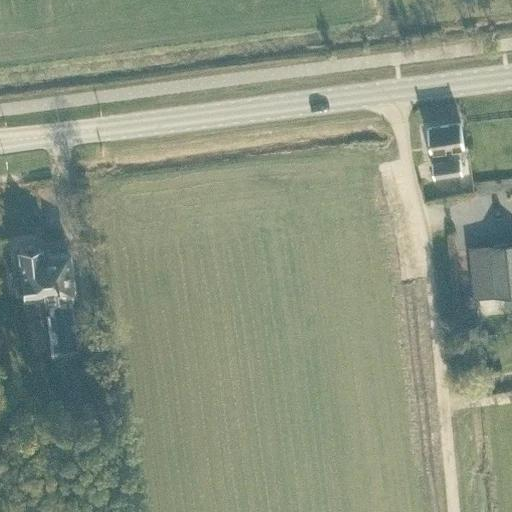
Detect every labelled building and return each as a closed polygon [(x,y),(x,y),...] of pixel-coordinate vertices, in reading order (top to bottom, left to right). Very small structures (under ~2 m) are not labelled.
[(460,157),(469,155),(467,147),(464,148),(460,124),(427,129),(434,178),(463,173),(460,157)] [(511,242),(472,247),(477,296),(511,292),(511,242)] [(68,346),(75,345),(70,309),(69,309),(67,295),(69,294),(69,290),(71,290),(66,250),(39,254),(38,246),(36,247),(31,243),(24,244),(20,249),(17,249),(18,254),(14,254),(16,266),(20,266),(21,275),(13,276),(15,292),(23,291),(23,294),(42,291),(43,297),(47,297),(49,312),(45,313),(51,351),(68,348),(68,346)] [(472,244),(462,244),(463,266),(473,265),(472,244)] [(72,397),(100,393),(96,364),(68,368),(72,397)]
